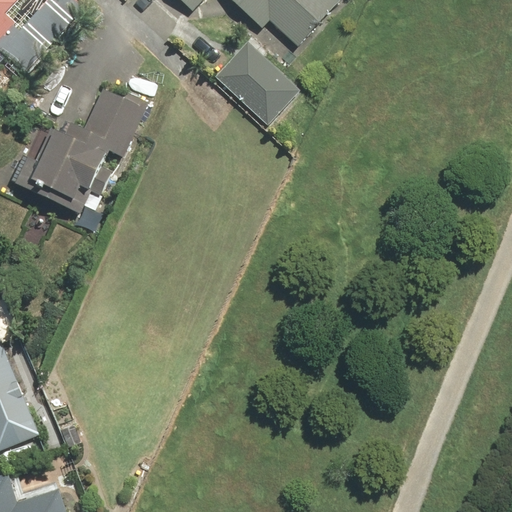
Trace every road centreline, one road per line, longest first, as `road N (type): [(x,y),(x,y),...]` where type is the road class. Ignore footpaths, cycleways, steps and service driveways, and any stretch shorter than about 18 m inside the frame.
road 1 (track): [(402,511),(511,237)]
road 2 (unknown): [(110,0),(121,15),(119,46),(54,150)]
